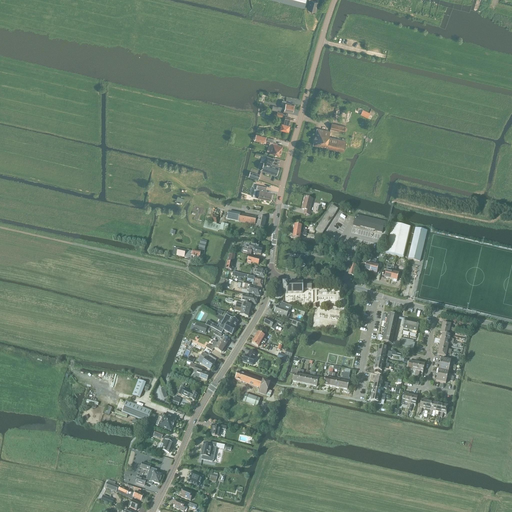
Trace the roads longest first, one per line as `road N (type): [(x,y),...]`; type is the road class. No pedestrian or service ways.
road 1 (tertiary): [(271,276),(280,193),(334,0)]
road 2 (tertiary): [(152,511),(271,276)]
